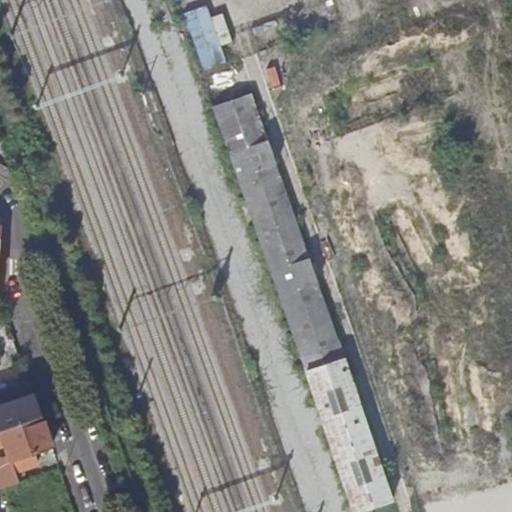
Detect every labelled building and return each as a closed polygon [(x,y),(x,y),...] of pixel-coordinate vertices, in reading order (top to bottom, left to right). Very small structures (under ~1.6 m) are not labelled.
[(186,9),(204,68),(228,60),(211,2),(186,9)] [(341,358),(250,99),(212,112),(303,371),(341,358)] [(341,365),(304,378),(350,511),(374,511),(390,507),(341,365)] [(0,430),(41,415),(33,395),(18,399),(17,394),(10,397),(8,392),(0,394),(3,405),(0,406),(0,430)] [(14,470),(33,463),(30,455),(52,447),(41,415),(0,430),(0,446),(4,445),(9,456),(0,458),(0,488),(18,482),(14,470)]
